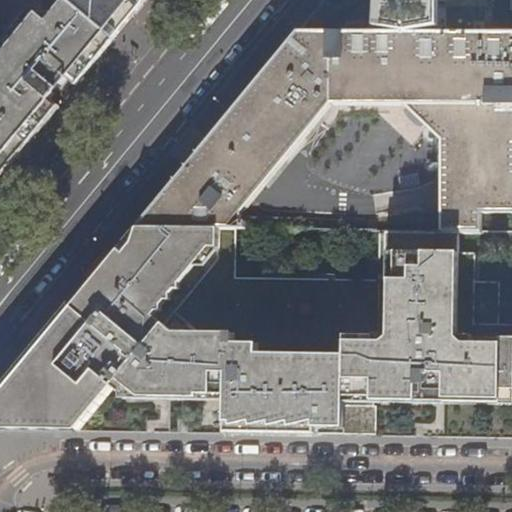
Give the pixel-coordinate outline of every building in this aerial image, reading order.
[(59,89),(106,32),(94,22),(66,0),(64,0),(46,21),(33,13),(0,53),(0,178),(31,142),(42,129),(32,122),(51,98),(59,89)] [(66,0),(94,22),(106,32),(115,40),(133,18),(141,9),(148,0),(66,0)] [(511,0),(326,0),(299,33),(511,32),(511,0)] [(60,106),(115,40),(106,32),(59,89),(51,98),(60,106)] [(299,33),(137,229),(140,229),(236,230),(245,230),(245,224),(241,224),(241,215),(331,106),(405,106),(441,142),(439,232),(462,232),(483,233),(483,211),(489,211),(511,211),(511,33),(405,34),(299,33)] [(137,229),(0,395),(0,429),(0,430),(90,431),(127,386),(140,397),(160,398),(161,390),(183,390),(183,399),(240,400),(239,413),(236,413),(236,432),(239,432),(239,433),(390,435),(390,407),(388,407),(388,402),(431,403),(431,395),(458,395),(458,403),(511,404),(511,320),(503,321),(503,279),(478,278),(478,250),(462,250),(462,232),(439,232),(379,231),(378,280),(236,279),(236,230),(140,229),(137,229)]
